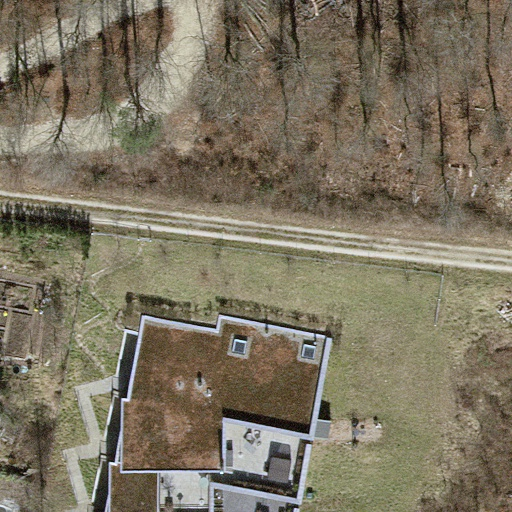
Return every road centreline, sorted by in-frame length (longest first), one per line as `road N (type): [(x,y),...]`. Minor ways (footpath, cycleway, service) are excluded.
road 1 (track): [(511,268),(0,190)]
road 2 (track): [(218,0),(162,118),(40,137),(0,134)]
